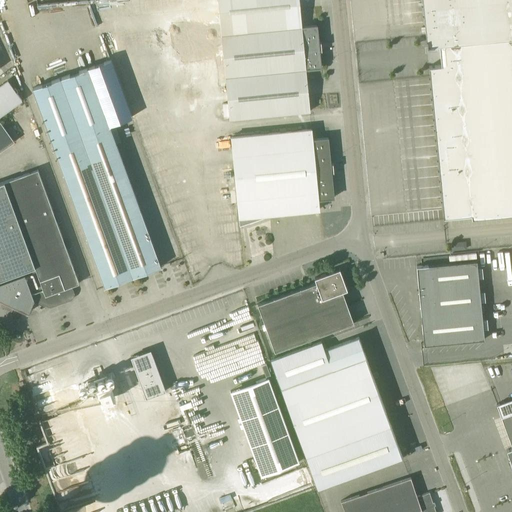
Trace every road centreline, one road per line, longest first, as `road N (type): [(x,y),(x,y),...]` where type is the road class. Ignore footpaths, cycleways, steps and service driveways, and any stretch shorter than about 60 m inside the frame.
road 1 (unclassified): [(0,367),(368,240)]
road 2 (unclassified): [(368,240),(457,511)]
road 3 (unclassified): [(368,240),(345,0)]
road 4 (unknown): [(121,511),(144,441),(105,330)]
